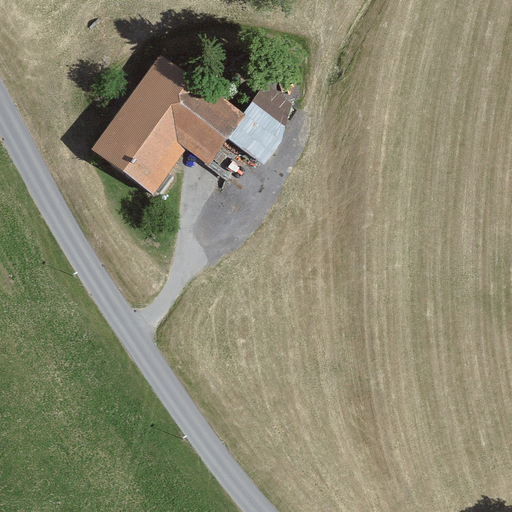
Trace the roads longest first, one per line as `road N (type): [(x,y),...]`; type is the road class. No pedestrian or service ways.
road 1 (tertiary): [(265,511),(65,229),(0,113)]
road 2 (unknown): [(205,170),(184,277),(169,309),(140,340)]
